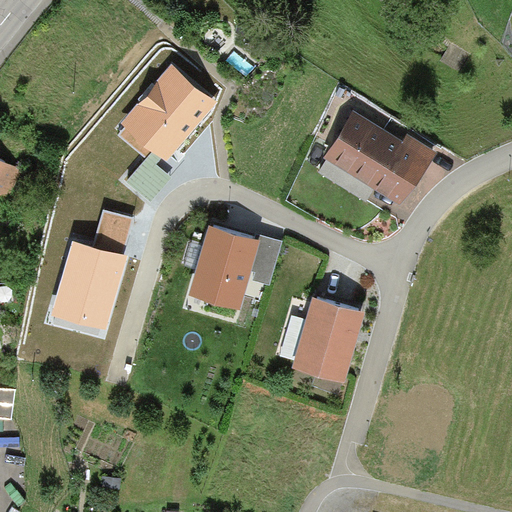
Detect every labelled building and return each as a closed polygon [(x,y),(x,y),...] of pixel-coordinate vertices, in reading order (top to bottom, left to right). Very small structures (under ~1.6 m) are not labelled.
[(128,126),(120,135),(147,158),(153,150),(162,158),(165,161),(200,120),(215,103),(172,65),(123,121),(128,126)] [(402,142),(352,110),(322,157),(402,208),(438,152),(408,133),(402,142)] [(162,158),(153,150),(147,158),(126,182),(150,202),(172,177),(157,164),(162,158)] [(0,208),(17,173),(0,164),(0,208)] [(105,210),(94,248),(123,256),(134,218),(105,210)] [(284,242),(210,221),(189,292),(238,307),(249,271),(254,273),(252,281),(271,287),(284,242)] [(94,248),(73,242),(53,312),(105,327),(126,257),(123,256),(94,248)] [(364,309),(313,294),(291,366),(343,382),(356,335),(364,309)] [(0,386),(0,414),(12,416),(16,389),(0,386)]
